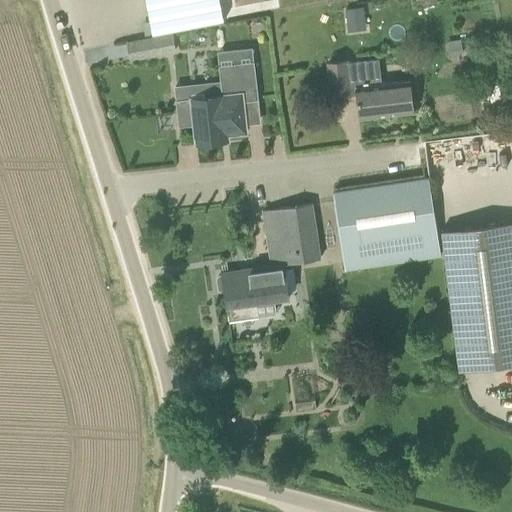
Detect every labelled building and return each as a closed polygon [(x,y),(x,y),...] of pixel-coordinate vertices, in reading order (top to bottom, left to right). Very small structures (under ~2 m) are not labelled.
[(172,30),(225,19),(221,0),(147,0),(154,34),(172,30)] [(365,21),(363,7),(345,9),(346,23),(365,21)] [(172,30),(154,34),(158,53),(176,49),(172,30)] [(350,88),(357,87),(360,118),(415,111),(411,79),(383,83),(380,58),(347,62),(347,60),(329,63),(333,96),(351,94),(350,88)] [(259,99),(255,61),(219,65),(223,94),(176,99),(180,126),(195,125),(197,144),(222,141),(221,135),(248,132),(244,101),(259,99)] [(503,109),(500,88),(490,89),(492,103),(495,121),(505,119),(503,109)] [(430,177),(428,177),(334,191),(343,255),(439,240),(430,177)] [(222,290),(225,290),(230,321),(259,316),(257,301),(290,296),(285,263),(321,258),(313,203),(264,210),(272,264),(223,273),(223,274),(220,274),(218,277),(219,288),(222,290)] [(511,221),(441,230),(458,370),(511,363),(511,221)] [(316,399),(296,401),(297,410),(317,408),(316,399)]
